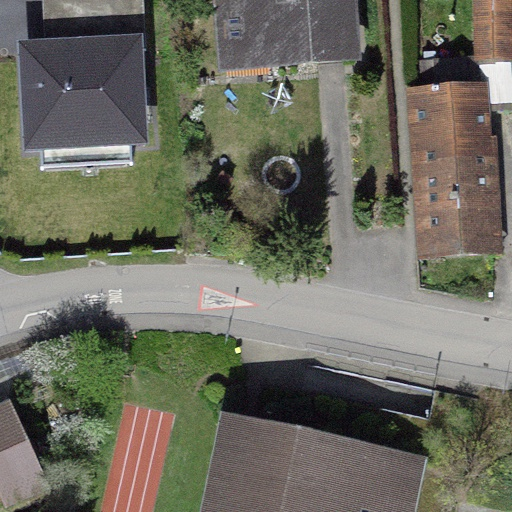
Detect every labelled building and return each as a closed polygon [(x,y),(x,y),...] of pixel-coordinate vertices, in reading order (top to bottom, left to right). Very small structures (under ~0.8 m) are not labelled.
[(142,0),(62,0),(65,52),(28,55),(32,145),(137,139),(133,51),(146,50),(142,0)] [(270,65),(352,59),(347,0),(335,0),(328,1),(327,0),(220,0),(224,55),(269,52),(270,65)] [(477,0),(478,62),(509,61),(507,0),(477,0)] [(475,147),(472,94),(407,98),(416,247),(491,243),(485,146),(475,147)] [(0,511),(0,506),(13,501),(15,504),(47,490),(9,407),(0,410),(0,511),(71,511),(75,499),(54,494),(51,511),(0,511)] [(410,511),(420,465),(227,425),(208,511),(410,511)]
